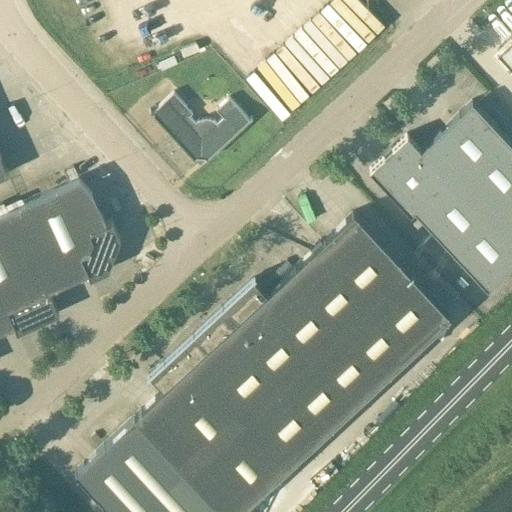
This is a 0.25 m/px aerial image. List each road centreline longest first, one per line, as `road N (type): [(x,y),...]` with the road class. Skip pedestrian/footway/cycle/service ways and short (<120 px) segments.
road 1 (unclassified): [(205,246),(462,0)]
road 2 (unclassified): [(205,246),(5,0)]
road 3 (unclassified): [(0,431),(25,417),(205,246)]
road 4 (primary): [(511,343),(346,511)]
